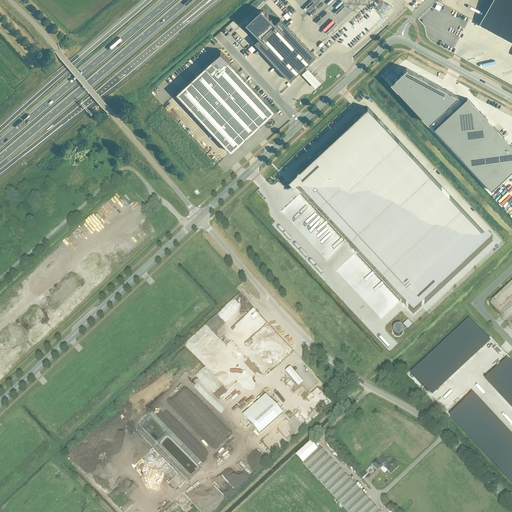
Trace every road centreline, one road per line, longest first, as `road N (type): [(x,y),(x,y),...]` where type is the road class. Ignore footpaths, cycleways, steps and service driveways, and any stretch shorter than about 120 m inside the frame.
road 1 (unclassified): [(511,503),(445,433),(302,336),(199,217)]
road 2 (secondary): [(199,217),(0,403)]
road 3 (track): [(0,276),(123,168),(189,227)]
road 4 (motorway): [(0,158),(187,0)]
road 5 (motorway): [(0,175),(181,23)]
road 6 (unclassified): [(199,217),(54,46)]
road 7 (motorway): [(169,0),(0,143)]
road 8 (motorway): [(150,0),(0,130)]
road 9 (secondary): [(297,126),(199,217)]
road 10 (secondary): [(397,39),(302,121)]
road 11 (secondary): [(511,98),(403,40)]
